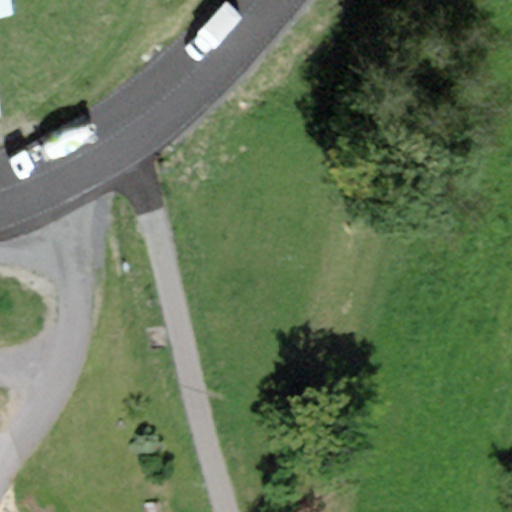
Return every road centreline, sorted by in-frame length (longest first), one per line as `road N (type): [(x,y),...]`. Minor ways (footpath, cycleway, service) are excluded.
road 1 (unclassified): [(226,511),(129,120)]
road 2 (secondary): [(248,0),(203,54),(129,120)]
road 3 (secondary): [(129,120),(0,188)]
